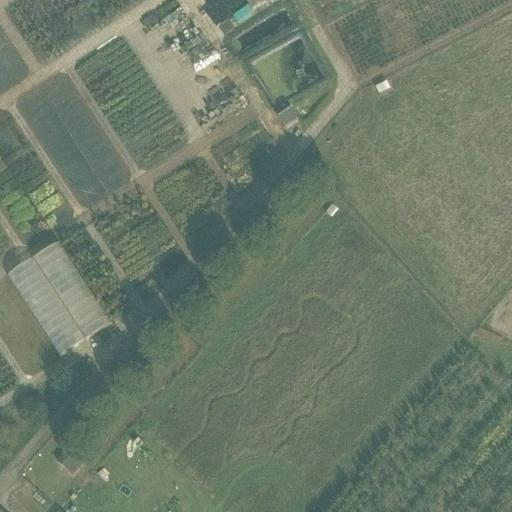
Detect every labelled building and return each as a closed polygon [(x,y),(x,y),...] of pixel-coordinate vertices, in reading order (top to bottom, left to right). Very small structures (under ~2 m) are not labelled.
[(176,0),(176,1),(198,44),(268,8),(263,0),(176,0)] [(298,124),(291,111),(278,119),(286,132),(298,124)] [(103,316),(77,274),(60,249),(12,280),(55,347),(103,316)] [(78,474),(86,465),(69,450),(56,465),(67,474),(72,469),(78,474)] [(76,494),(89,506),(102,492),(88,480),(76,494)]
